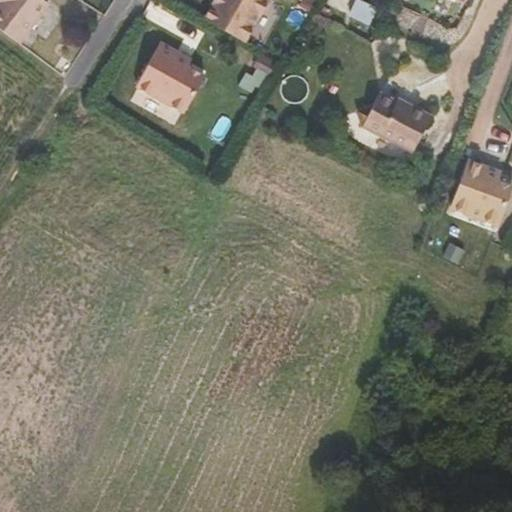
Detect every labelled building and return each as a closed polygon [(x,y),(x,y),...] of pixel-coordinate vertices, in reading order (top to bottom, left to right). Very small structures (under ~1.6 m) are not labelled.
[(0,0),(0,35),(19,49),(45,6),(35,0),(0,0)] [(270,0),(214,0),(205,24),(255,40),(270,0)] [(443,0),(466,10),(470,0),(443,0)] [(206,83),(188,73),(174,64),(179,58),(163,48),(137,90),(183,119),(206,83)] [(174,64),(188,73),(192,67),(179,58),(174,64)] [(400,118),(385,125),(390,143),(439,168),(458,132),(424,115),(422,119),(405,109),(400,118)] [(511,193),(511,181),(466,164),(449,211),(499,228),(511,193)]
